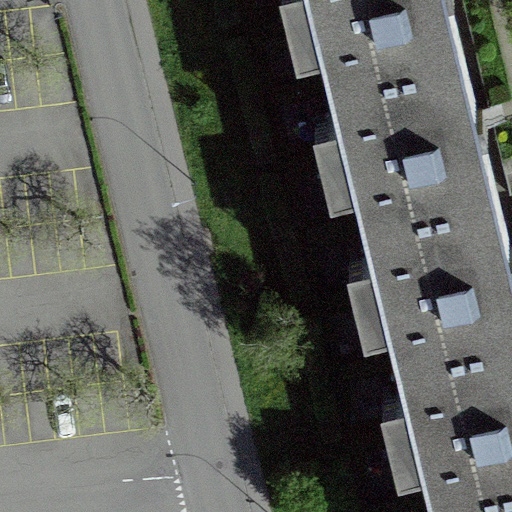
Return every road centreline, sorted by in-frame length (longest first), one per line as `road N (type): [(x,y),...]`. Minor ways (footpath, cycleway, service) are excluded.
road 1 (residential): [(228,511),(102,0)]
road 2 (unknown): [(0,286),(167,264)]
